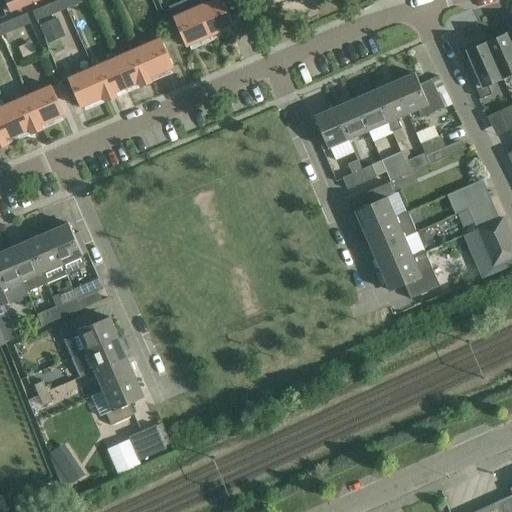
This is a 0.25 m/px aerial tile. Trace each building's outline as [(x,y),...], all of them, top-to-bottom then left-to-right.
[(5,0),(10,12),(41,0),(5,0)] [(66,9),(62,0),(58,0),(33,11),(37,21),(66,9)] [(62,0),(66,9),(83,2),(81,0),(62,0)] [(185,0),(169,7),(186,46),(210,35),(194,0),(185,0)] [(194,0),(210,35),(234,25),(223,0),(194,0)] [(0,24),(0,33),(1,35),(31,23),(27,13),(0,24)] [(65,36),(58,18),(41,25),(48,43),(65,36)] [(503,79),(511,75),(511,41),(508,33),(486,42),(503,79)] [(161,39),(138,49),(150,77),(173,67),(161,39)] [(503,79),(486,42),(469,50),(473,61),(468,64),(483,98),(494,94),(490,85),(503,79)] [(115,59),(127,87),(139,81),(142,87),(152,82),(150,77),(138,49),(115,59)] [(104,97),(107,102),(117,98),(115,92),(127,87),(115,59),(92,69),(104,97)] [(104,97),(92,69),(68,79),(80,107),(104,97)] [(395,82),(409,114),(418,110),(422,118),(444,108),(431,80),(420,85),(415,73),(395,82)] [(395,82),(375,91),(388,123),(392,132),(401,128),(397,119),(409,114),(395,82)] [(64,114),(51,86),(28,97),(40,124),(64,114)] [(388,123),(375,91),(356,99),(369,131),(388,123)] [(43,130),(28,97),(5,107),(17,134),(30,129),(32,134),(43,130)] [(349,140),(369,131),(356,99),(335,108),(349,140)] [(511,129),(511,105),(502,110),(511,130),(511,129)] [(17,134),(5,107),(0,108),(0,148),(7,145),(5,139),(17,134)] [(328,149),(349,140),(335,108),(315,117),(328,149)] [(422,142),(426,152),(426,154),(445,146),(440,134),(422,142)] [(426,152),(405,161),(410,174),(466,149),(461,139),(445,146),(426,154),(426,152)] [(410,174),(405,161),(401,152),(382,161),(391,182),(410,174)] [(347,190),(367,181),(362,169),(358,160),(348,164),(352,174),(342,178),(347,190)] [(372,165),(362,169),(367,181),(377,177),(372,165)] [(491,199),(482,180),(461,189),(472,215),(481,211),(475,199),(484,195),(486,201),(491,199)] [(364,230),(387,220),(396,216),(388,197),(394,194),(389,183),(365,193),(370,205),(355,211),(364,230)] [(481,211),(493,206),(491,199),(486,201),(484,195),(475,199),(481,211)] [(407,211),(396,216),(387,220),(364,230),(373,251),(405,237),(416,232),(407,211)] [(511,257),(511,240),(502,218),(478,229),(494,266),(511,257)] [(69,224),(49,232),(62,264),(88,253),(79,232),(73,234),(69,224)] [(43,273),(62,264),(49,232),(29,241),(43,273)] [(413,256),(405,237),(373,251),(381,270),(413,256)] [(9,250),(23,281),(27,292),(47,283),(43,273),(29,241),(9,250)] [(0,257),(0,306),(3,305),(28,295),(23,281),(9,250),(2,252),(4,255),(0,257)] [(438,284),(425,252),(413,256),(381,270),(390,291),(405,285),(409,296),(438,284)] [(99,277),(93,280),(75,288),(73,289),(77,298),(78,300),(98,291),(104,289),(99,277)] [(77,298),(57,306),(62,318),(102,301),(98,291),(78,300),(77,298)] [(0,306),(0,327),(6,342),(17,337),(3,305),(0,306)] [(53,322),(62,318),(57,306),(48,310),(53,322)] [(118,338),(109,317),(95,324),(90,313),(59,326),(72,357),(87,351),(118,338)] [(127,358),(118,338),(87,351),(95,371),(117,362),(127,358)] [(104,391),(136,378),(127,358),(117,362),(95,371),(104,391)] [(92,396),(100,416),(106,414),(111,425),(135,415),(130,404),(144,398),(136,378),(104,391),(92,396)] [(40,395),(48,391),(43,381),(36,384),(40,395)] [(52,403),(48,391),(40,395),(45,406),(52,403)] [(167,450),(156,425),(129,437),(140,461),(167,450)] [(72,463),(57,473),(63,488),(81,476),(72,463)] [(56,489),(37,497),(42,509),(61,501),(56,489)] [(511,511),(511,496),(476,511),(511,511)]
